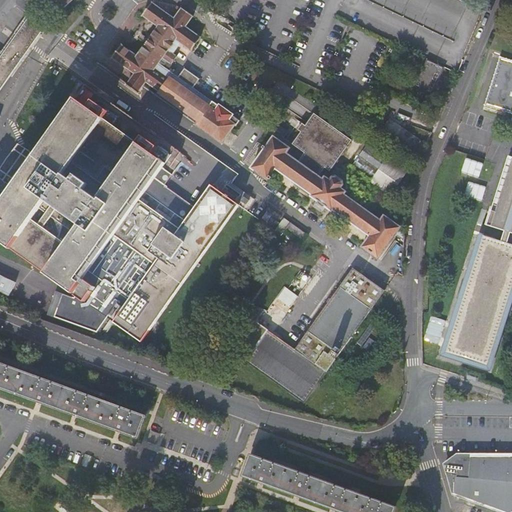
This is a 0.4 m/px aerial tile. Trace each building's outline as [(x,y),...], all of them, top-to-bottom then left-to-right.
[(55,0),(64,9),(75,0),(55,0)] [(412,0),(370,0),(404,16),(412,0)] [(467,48),(485,11),(462,0),(412,0),(404,16),(467,48)] [(157,27),(137,56),(122,46),(113,58),(134,74),(126,85),(138,94),(146,83),(159,92),(159,93),(198,121),(196,124),(222,143),(239,120),(232,116),(233,115),(219,105),(218,106),(193,89),(199,80),(184,70),(178,78),(159,64),(163,59),(171,65),(176,58),(172,55),(180,44),(190,51),(200,37),(185,27),(193,16),(181,8),(180,10),(177,8),(170,17),(151,4),(142,17),(157,27)] [(18,33),(15,38),(31,49),(34,44),(39,36),(48,23),(33,12),(24,25),(18,33)] [(0,92),(31,49),(15,38),(5,53),(0,59),(0,92)] [(429,92),(432,93),(443,68),(442,67),(446,59),(433,52),(428,61),(428,60),(416,86),(418,87),(417,89),(419,93),(424,95),(428,94),(429,92)] [(485,104),(511,112),(511,117),(511,118),(511,59),(501,56),(485,104)] [(140,200),(151,186),(172,156),(177,159),(182,153),(87,84),(35,156),(13,187),(0,204),(0,239),(73,293),(89,270),(109,285),(112,291),(117,294),(120,293),(129,299),(113,321),(142,342),(239,206),(238,204),(212,185),(191,214),(181,229),(140,200)] [(286,153),(289,149),(273,137),(251,168),(268,179),(276,168),(312,195),(311,196),(332,211),(333,209),(370,236),(362,247),(378,258),(400,227),(384,216),(380,221),(343,195),(346,192),(340,188),(342,186),(342,181),(336,177),(333,178),(330,181),(325,177),(323,180),(318,176),(324,166),(330,170),(351,140),(314,114),(310,119),(305,126),(301,132),(292,144),(304,153),(298,162),(286,153)] [(389,118),(377,136),(411,160),(423,143),(389,118)] [(301,123),(297,129),(301,132),(305,126),(301,123)] [(367,144),(351,166),(369,179),(385,157),(367,144)] [(0,177),(13,187),(35,156),(19,145),(0,172),(0,177)] [(385,156),(385,157),(369,179),(391,195),(407,172),(385,156)] [(502,242),(484,236),(448,353),(489,366),(511,292),(511,244),(508,243),(511,233),(511,157),(509,157),(488,226),(506,232),(502,242)] [(479,177),(484,162),(467,157),(462,172),(479,177)] [(483,198),(485,184),(468,182),(466,196),(483,198)] [(181,229),(191,214),(151,186),(140,200),(181,229)] [(482,207),(478,223),(486,225),(489,209),(482,207)] [(301,241),(306,233),(292,223),(286,231),(301,241)] [(353,269),(294,349),(256,322),(246,314),(232,333),(254,348),(244,361),(303,403),(384,291),(353,269)] [(0,271),(0,289),(11,294),(17,279),(0,271)] [(87,281),(77,295),(85,301),(96,288),(87,281)] [(278,298),(291,305),(298,294),(285,286),(278,298)] [(265,310),(252,305),(246,314),(256,322),(265,310)] [(0,387),(136,437),(144,416),(0,363),(0,387)] [(156,444),(159,434),(151,431),(148,441),(156,444)] [(340,511),(392,511),(394,507),(250,454),(242,476),(340,511)] [(511,511),(511,459),(460,458),(446,469),(453,496),(498,511),(511,511)]
